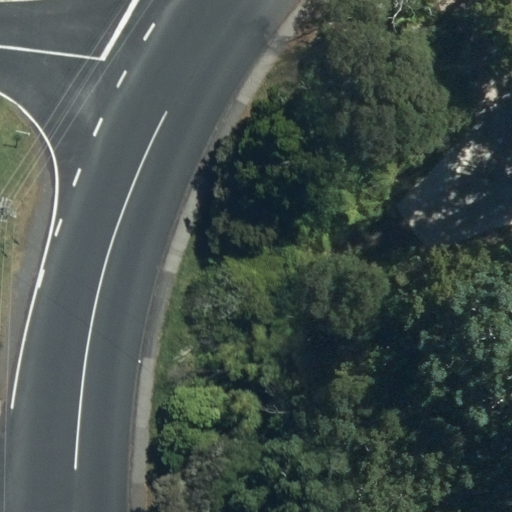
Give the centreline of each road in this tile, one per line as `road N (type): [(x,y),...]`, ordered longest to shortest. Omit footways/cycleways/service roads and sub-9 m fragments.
road 1 (tertiary): [(172,98),(96,282),(83,479),(88,511)]
road 2 (residential): [(172,98),(107,62),(0,48)]
